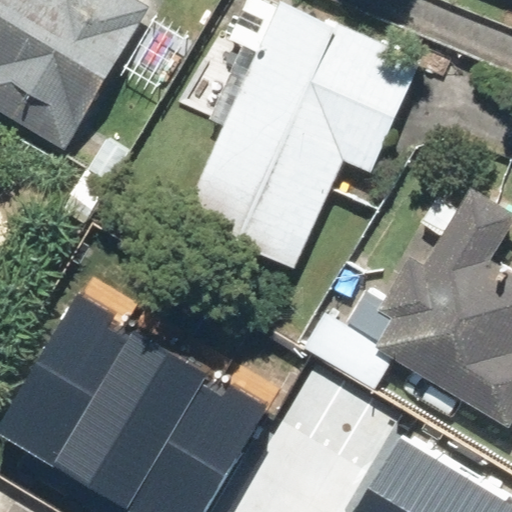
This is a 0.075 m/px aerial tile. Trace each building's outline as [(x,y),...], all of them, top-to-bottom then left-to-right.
[(0,0),(0,108),(77,153),(163,0),(0,0)] [(247,62),(188,220),(304,263),(345,154),(391,172),(436,52),(297,0),(249,0),(229,56),(247,62)] [(439,186),(420,215),(442,229),(400,293),(383,281),(359,317),(333,300),(306,341),(380,389),(405,352),(511,421),(511,254),(499,247),(511,227),(511,203),(475,179),(461,200),(439,186)] [(81,292),(0,427),(0,431),(135,511),(208,511),(272,406),(81,292)] [(511,511),(511,506),(398,438),(352,511),(511,511)]
